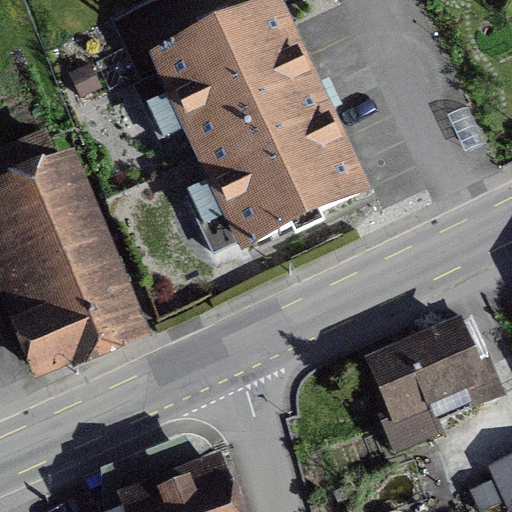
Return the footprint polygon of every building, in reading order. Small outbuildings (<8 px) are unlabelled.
[(364,190),(272,0),(266,0),(147,57),(239,250),(364,190)] [(441,0),(451,16),(479,0),(441,0)] [(45,133),(0,151),(0,286),(38,378),(145,334),(70,155),(56,160),(45,133)] [(482,386),(453,317),(363,356),(389,417),(379,421),(392,449),(432,431),(423,411),(482,386)] [(511,449),(483,462),(504,509),(511,505),(511,449)] [(123,511),(233,511),(211,455),(116,491),(123,511)]
